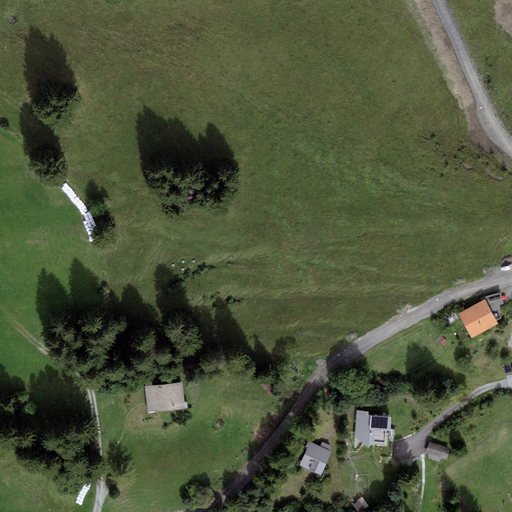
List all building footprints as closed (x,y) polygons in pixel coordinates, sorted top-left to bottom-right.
[(483,297),(484,300),(491,311),(500,309),(499,305),(504,304),(501,292),(483,297)] [(484,300),(458,314),(471,339),(498,324),(491,311),(484,300)] [(511,374),(511,360),(503,363),(506,376),(511,374)] [(183,382),(144,386),(147,412),(185,408),(183,382)] [(369,411),(356,410),(354,436),(368,448),(372,443),(385,444),(386,431),(390,431),(391,417),(369,415),(369,411)] [(319,446),(308,441),(304,449),(306,450),(300,465),(321,474),(331,451),(330,450),(331,446),(321,442),(319,446)] [(449,448),(429,442),(426,454),(428,455),(427,457),(440,461),(441,458),(446,459),(449,448)]
